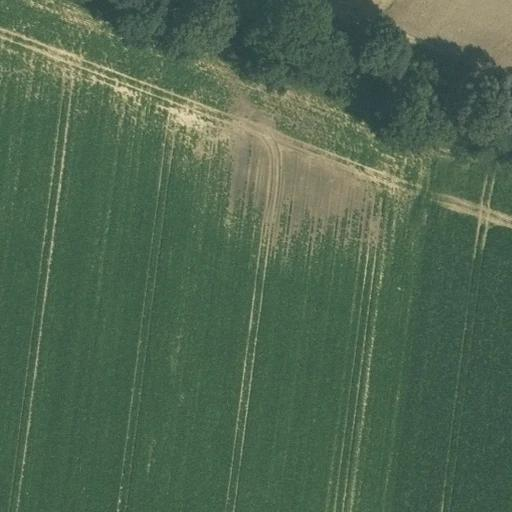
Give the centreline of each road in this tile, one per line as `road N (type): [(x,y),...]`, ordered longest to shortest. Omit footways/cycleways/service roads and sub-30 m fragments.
road 1 (track): [(76,0),(511,169)]
road 2 (track): [(368,21),(511,78)]
